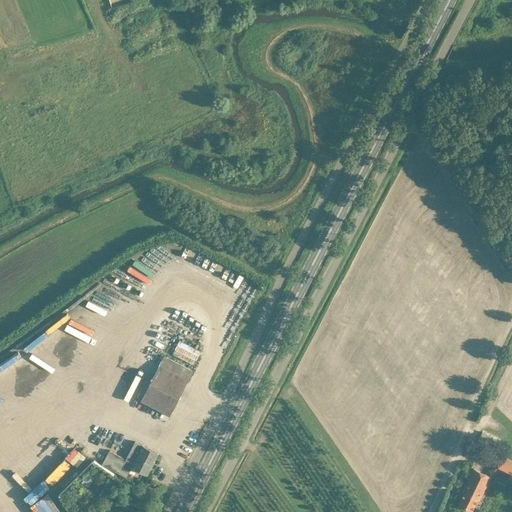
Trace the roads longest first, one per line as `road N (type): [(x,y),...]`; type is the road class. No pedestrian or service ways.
road 1 (primary): [(184,511),(450,0)]
road 2 (unclassified): [(206,511),(472,0)]
road 3 (unclassified): [(426,0),(164,511)]
